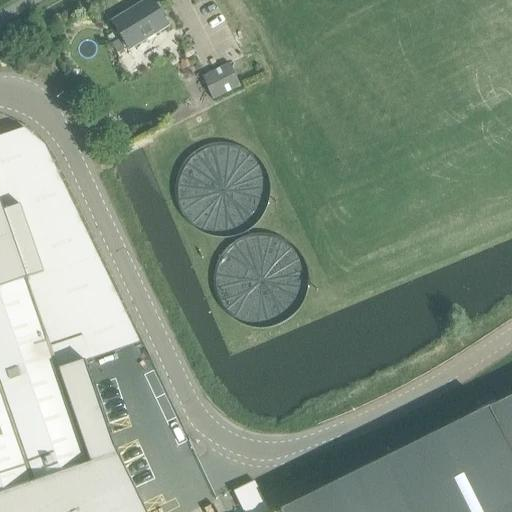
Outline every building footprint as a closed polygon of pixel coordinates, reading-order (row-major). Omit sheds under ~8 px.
[(130,51),(168,27),(150,0),(149,0),(113,23),(130,51)] [(214,100),(239,87),(229,66),(203,79),(214,100)] [(0,495),(84,467),(89,465),(116,456),(114,452),(85,363),(140,344),(45,148),(24,130),(0,138),(0,495)] [(511,511),(511,401),(286,511),(511,511)] [(0,511),(145,511),(116,456),(89,465),(84,467),(0,495),(0,511)]
